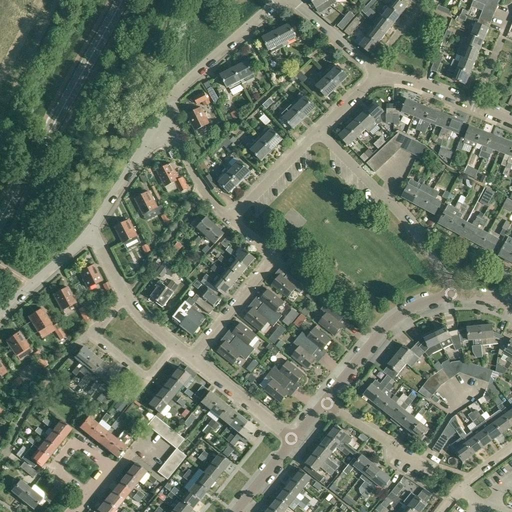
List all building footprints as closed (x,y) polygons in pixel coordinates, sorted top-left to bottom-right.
[(328,0),(311,0),(316,8),(323,4),(326,8),(332,5),(328,0)] [(400,0),(394,0),(390,6),(400,15),(408,5),(400,0)] [(474,0),(472,5),(471,6),(482,11),(483,11),(484,7),(485,5),(487,0),(473,0),(474,0)] [(485,5),(484,7),(495,11),(498,4),(489,0),(487,0),(486,5),(485,5)] [(372,8),(368,4),(362,11),(365,14),(372,8)] [(390,6),(382,16),(393,24),(400,15),(390,6)] [(482,11),(482,12),(493,17),(495,11),(484,7),(483,11),(482,11)] [(350,11),(345,16),(350,21),(355,15),(350,11)] [(482,12),(480,18),(491,23),(493,17),(482,12)] [(350,21),(345,16),(337,26),(342,30),(350,21)] [(382,16),(375,26),(385,34),(393,24),(382,16)] [(355,18),(352,22),(357,26),(361,22),(355,18)] [(491,23),(480,18),(478,23),(489,27),(491,23)] [(357,26),(352,22),(344,32),(349,36),(357,26)] [(476,23),(471,34),(484,39),(488,28),(476,23)] [(289,24),(276,30),(283,43),(295,37),(289,24)] [(375,26),(367,36),(378,44),(385,34),(375,26)] [(269,50),(271,49),(272,53),(284,47),(283,43),(276,30),(262,37),(269,50)] [(463,37),(460,43),(479,51),(484,39),(471,34),(469,40),(463,37)] [(378,44),(367,36),(360,45),(370,53),(378,44)] [(479,51),(460,43),(461,43),(457,54),(462,57),(462,56),(475,61),(479,51)] [(454,59),(451,65),(470,73),(475,61),(462,56),(462,57),(460,62),(454,59)] [(441,61),(435,58),(431,70),(437,73),(441,61)] [(246,61),(233,68),(240,81),(245,78),(247,82),(255,78),(253,74),(246,61)] [(335,64),(325,73),(338,86),(348,76),(337,66),(335,64)] [(470,73),(451,65),(449,71),(455,73),(453,79),(466,84),(470,73)] [(227,87),(229,87),(230,90),(242,84),(240,81),(233,68),(220,74),(227,87)] [(304,84),(308,80),(300,71),(295,75),(304,84)] [(315,83),(317,85),(316,86),(327,97),(338,86),(325,73),(315,83)] [(252,85),(260,81),(257,76),(249,81),(252,85)] [(299,97),(292,105),(304,118),(315,108),(305,97),(306,96),(301,91),(297,95),(299,97)] [(197,104),(202,101),(204,106),(210,103),(204,92),(193,98),(197,104)] [(402,112),(413,116),(418,104),(407,99),(402,112)] [(375,102),(366,110),(375,120),(384,112),(375,102)] [(418,104),(413,116),(420,119),(416,130),(420,131),(429,108),(418,104)] [(281,115),(283,117),(294,128),(304,118),(292,105),(281,115)] [(187,114),(195,130),(197,135),(208,130),(205,125),(209,123),(201,108),(187,114)] [(429,108),(420,131),(425,133),(428,128),(430,123),(435,125),(440,112),(429,108)] [(234,119),(241,115),(238,110),(231,114),(234,119)] [(366,110),(357,119),(366,129),(366,128),(369,132),(378,124),(375,120),(366,110)] [(440,112),(435,125),(442,128),(438,138),(443,140),(452,117),(440,112)] [(452,117),(443,140),(448,142),(450,136),(451,137),(452,132),(458,134),(463,121),(452,117)] [(357,119),(348,127),(361,140),(365,137),(361,133),(366,129),(357,119)] [(215,125),(219,134),(226,130),(221,121),(215,125)] [(462,135),(460,142),(457,148),(462,150),(465,143),(475,147),(476,143),(481,130),(470,126),(466,136),(462,135)] [(268,127),(259,136),(272,150),(282,140),(272,129),(271,130),(268,127)] [(361,140),(348,127),(339,135),(348,145),(357,137),(360,141),(361,140)] [(476,143),(487,147),(492,135),(481,130),(476,143)] [(399,133),(393,138),(402,148),(401,148),(406,151),(412,139),(399,133)] [(492,135),(487,147),(486,151),(483,158),(489,160),(491,154),(491,155),(493,150),(498,152),(503,139),(492,135)] [(223,146),(229,140),(226,136),(220,142),(223,146)] [(246,145),(251,150),(261,160),(272,150),(259,136),(251,144),(249,142),(246,145)] [(381,137),(377,141),(382,146),(386,142),(381,137)] [(393,138),(389,142),(398,152),(401,148),(402,148),(393,138)] [(412,139),(406,151),(412,153),(417,141),(412,139)] [(511,142),(503,139),(498,152),(509,156),(511,149),(511,142)] [(417,141),(412,153),(418,156),(423,144),(417,141)] [(389,142),(384,146),(393,156),(398,152),(389,142)] [(384,146),(380,150),(389,160),(393,156),(384,146)] [(369,150),(365,154),(364,153),(360,157),(365,162),(369,158),(368,158),(373,153),(369,150)] [(380,150),(375,155),(384,164),(389,160),(380,150)] [(375,155),(371,159),(380,168),(384,164),(375,155)] [(380,168),(371,159),(366,163),(375,173),(380,168)] [(231,165),(227,169),(240,182),(250,172),(238,160),(232,166),(231,165)] [(165,187),(179,180),(170,164),(156,171),(165,187)] [(223,173),(225,175),(219,182),(229,193),(240,182),(227,169),(223,173)] [(204,178),(212,190),(217,186),(209,175),(204,178)] [(483,175),(480,182),(485,184),(488,177),(483,175)] [(179,180),(175,182),(178,188),(180,192),(187,189),(182,178),(179,180)] [(409,185),(402,197),(412,203),(425,180),(421,178),(418,183),(411,179),(408,184),(409,185)] [(425,180),(412,203),(423,208),(434,189),(424,183),(425,180)] [(495,192),(487,188),(484,195),(492,199),(495,192)] [(434,189),(423,208),(434,214),(441,201),(436,199),(440,192),(434,189)] [(143,215),(156,208),(148,192),(135,199),(143,215)] [(449,204),(445,210),(438,223),(449,229),(465,199),(460,197),(455,207),(449,204)] [(465,199),(449,229),(459,234),(466,221),(461,219),(466,209),(467,206),(463,204),(465,200),(465,199)] [(165,223),(170,220),(167,213),(161,216),(165,223)] [(466,221),(459,234),(470,240),(477,228),(479,223),(482,217),(478,215),(473,225),(466,221)] [(195,229),(197,227),(206,236),(215,225),(206,217),(203,221),(198,217),(191,225),(195,229)] [(487,220),(482,217),(479,223),(484,226),(487,220)] [(123,243),(136,236),(128,220),(115,227),(123,243)] [(215,225),(206,236),(215,244),(224,234),(215,225)] [(477,228),(470,240),(481,246),(488,233),(477,228)] [(488,233),(481,246),(492,252),(499,239),(488,233)] [(221,243),(227,248),(226,250),(232,255),(235,251),(228,245),(232,240),(227,236),(221,243)] [(197,245),(202,240),(198,237),(193,242),(197,245)] [(509,261),(511,256),(511,238),(509,237),(499,256),(509,261)] [(182,246),(179,242),(174,247),(178,251),(182,246)] [(145,253),(151,250),(147,244),(142,246),(145,253)] [(206,254),(211,248),(207,245),(202,250),(206,254)] [(244,248),(236,258),(248,267),(255,257),(244,248)] [(293,269),(300,261),(292,255),(286,263),(293,269)] [(224,264),(227,260),(222,256),(221,256),(218,259),(224,264)] [(236,258),(229,267),(240,276),(248,267),(236,258)] [(162,276),(171,265),(166,260),(157,271),(162,276)] [(87,288),(101,281),(94,265),(80,272),(87,288)] [(217,273),(220,269),(214,265),(211,269),(217,273)] [(229,267),(221,277),(232,286),(240,276),(229,267)] [(286,273),(282,279),(278,275),(271,285),(286,297),(293,288),(299,293),(304,287),(286,273)] [(209,283),(212,279),(206,274),(203,278),(209,283)] [(232,286),(221,277),(214,286),(225,295),(232,286)] [(162,307),(174,292),(179,285),(173,280),(167,287),(160,281),(156,286),(158,287),(151,296),(158,301),(156,302),(162,307)] [(197,281),(193,285),(198,289),(201,284),(197,281)] [(106,291),(111,288),(108,282),(103,284),(106,291)] [(54,294),(63,310),(65,315),(79,308),(76,303),(76,302),(68,287),(54,294)] [(208,288),(200,297),(214,308),(222,299),(208,288)] [(263,302),(259,307),(276,321),(281,316),(275,311),(282,302),(267,290),(259,299),(263,302)] [(309,291),(305,297),(310,301),(314,295),(309,291)] [(173,318),(181,324),(189,314),(187,312),(193,304),(195,302),(199,296),(197,294),(188,304),(186,302),(173,318)] [(200,297),(199,296),(195,302),(210,314),(214,308),(200,297)] [(319,309),(325,313),(318,322),(333,335),(341,325),(337,322),(341,317),(324,303),(319,309)] [(88,304),(84,307),(90,318),(94,316),(88,304)] [(197,311),(199,309),(193,304),(187,312),(189,314),(181,324),(192,334),(201,323),(199,321),(203,316),(197,311)] [(90,318),(84,307),(78,309),(85,322),(90,320),(90,318)] [(259,307),(255,312),(251,309),(244,318),(259,331),(267,322),(272,326),(276,321),(259,307)] [(38,331),(51,323),(42,308),(29,316),(38,331)] [(304,308),(301,313),(306,317),(309,312),(304,308)] [(289,327),(293,321),(287,316),(282,322),(289,327)] [(61,340),(66,337),(57,323),(52,326),(61,340)] [(236,335),(232,340),(249,354),(254,349),(248,344),(255,336),(240,323),(232,332),(236,335)] [(504,336),(492,331),(492,324),(480,326),(482,345),(501,343),(504,336)] [(281,325),(269,340),(275,344),(287,329),(281,325)] [(461,341),(458,330),(448,332),(445,325),(434,330),(440,343),(443,349),(453,344),(456,351),(462,348),(461,341)] [(482,346),(482,345),(480,326),(467,327),(467,328),(458,330),(461,341),(468,340),(473,340),(474,345),(472,346),(472,352),(476,358),(483,357),(482,346)] [(301,332),(297,337),(314,351),(318,346),(322,349),(329,340),(314,327),(307,336),(301,332)] [(440,343),(434,330),(423,336),(416,344),(425,353),(430,348),(440,343)] [(16,355),(29,346),(19,332),(6,341),(16,355)] [(511,362),(511,339),(511,340),(504,336),(501,343),(498,354),(502,356),(503,354),(508,357),(507,360),(511,363),(511,362)] [(314,351),(297,337),(293,343),(298,347),(291,356),(307,368),(314,359),(310,356),(314,351)] [(232,340),(228,345),(224,342),(217,352),(232,364),(239,355),(245,360),(249,354),(232,340)] [(281,340),(276,346),(281,350),(285,344),(281,340)] [(425,353),(416,344),(410,351),(404,345),(396,354),(407,363),(412,368),(425,353)] [(74,357),(83,365),(92,354),(83,346),(74,357)] [(274,348),(270,352),(275,356),(279,351),(274,348)] [(37,360),(41,357),(37,351),(33,354),(37,360)] [(92,354),(83,365),(93,373),(102,362),(92,354)] [(407,363),(396,354),(388,364),(388,365),(383,371),(387,375),(392,379),(392,380),(395,377),(407,363)] [(47,366),(41,357),(37,360),(43,368),(47,366)] [(439,371),(443,368),(447,365),(450,363),(448,360),(442,363),(441,366),(437,369),(439,371)] [(450,363),(447,365),(454,376),(459,373),(463,361),(463,360),(452,362),(450,363)] [(274,365),(270,371),(287,385),(291,380),(295,383),(303,373),(287,361),(280,370),(274,365)] [(463,361),(459,373),(465,375),(469,362),(463,361)] [(93,373),(102,380),(111,369),(102,362),(93,373)] [(469,362),(465,375),(470,377),(475,364),(469,362)] [(475,364),(470,377),(476,378),(481,366),(475,364)] [(447,365),(443,368),(450,379),(454,376),(447,365)] [(76,375),(81,370),(77,366),(72,372),(76,375)] [(481,366),(476,378),(482,380),(486,368),(481,366)] [(179,367),(171,377),(182,385),(189,376),(192,379),(195,374),(186,367),(183,371),(179,367)] [(439,371),(438,372),(445,383),(450,379),(443,368),(439,371)] [(486,368),(482,380),(489,383),(491,376),(493,371),(486,368)] [(112,388),(121,377),(111,369),(102,380),(112,388)] [(499,381),(502,372),(496,370),(493,380),(499,381)] [(287,385),(270,371),(266,376),(271,381),(264,389),(280,402),(287,393),(283,390),(287,385)] [(438,372),(431,377),(440,386),(441,386),(445,383),(438,372)] [(85,383),(90,377),(86,374),(81,380),(85,383)] [(255,377),(251,374),(247,379),(251,382),(255,377)] [(375,379),(372,384),(364,394),(373,402),(389,382),(392,379),(387,375),(381,383),(375,379)] [(171,377),(163,386),(174,395),(182,385),(171,377)] [(430,378),(426,382),(437,391),(440,386),(431,377),(430,378)] [(16,387),(22,384),(17,378),(12,381),(16,387)] [(95,391),(99,385),(95,381),(91,387),(95,391)] [(389,382),(373,402),(383,409),(391,399),(394,395),(390,391),(394,386),(389,382)] [(426,382),(422,387),(433,395),(437,391),(426,382)] [(202,385),(194,394),(199,398),(207,389),(202,385)] [(163,386),(156,395),(167,404),(174,395),(163,386)] [(433,395),(422,387),(418,392),(430,399),(433,395)] [(200,402),(210,410),(218,399),(209,392),(200,402)] [(391,399),(383,409),(392,417),(408,397),(404,393),(396,403),(391,399)] [(96,400),(100,402),(104,397),(101,394),(96,400)] [(167,404),(156,395),(148,405),(159,414),(167,404)] [(104,397),(100,402),(103,405),(108,400),(104,397)] [(114,407),(120,412),(128,402),(121,397),(114,407)] [(408,397),(392,417),(401,424),(410,414),(417,404),(408,397)] [(182,407),(185,403),(179,398),(176,402),(182,407)] [(218,399),(210,410),(219,417),(228,407),(218,399)] [(497,406),(500,410),(511,425),(511,409),(509,412),(506,407),(505,408),(502,403),(497,406)] [(228,407),(219,417),(229,425),(237,414),(228,407)] [(174,416),(177,412),(172,408),(169,411),(174,416)] [(410,414),(401,424),(411,432),(427,412),(422,408),(415,418),(410,414)] [(500,410),(491,417),(502,433),(511,426),(511,425),(500,410)] [(427,412),(411,432),(421,440),(429,429),(423,425),(427,421),(432,416),(427,412)] [(476,427),(471,430),(483,447),(493,440),(477,418),(472,412),(468,415),(476,427)] [(105,423),(109,417),(106,414),(101,420),(105,423)] [(237,414),(229,425),(238,432),(246,421),(237,414)] [(481,415),(477,418),(493,440),(502,433),(491,417),(490,417),(490,416),(485,421),(481,415)] [(159,419),(155,416),(147,425),(152,429),(159,419)] [(79,428),(89,436),(98,424),(88,417),(79,428)] [(48,426),(51,422),(45,418),(42,422),(48,426)] [(164,423),(159,419),(152,429),(156,433),(164,423)] [(188,427),(192,422),(187,419),(183,424),(188,427)] [(207,425),(208,425),(204,430),(207,432),(211,428),(216,422),(212,419),(207,425)] [(60,421),(52,431),(63,440),(71,430),(60,421)] [(115,430),(119,424),(116,421),(111,427),(115,430)] [(234,437),(229,443),(233,446),(238,440),(244,444),(256,429),(246,421),(238,432),(234,437)] [(216,422),(211,428),(214,431),(219,425),(216,422)] [(164,423),(156,433),(161,437),(169,427),(164,423)] [(98,424),(89,436),(98,443),(107,432),(98,424)] [(336,424),(328,434),(354,455),(357,451),(347,443),(352,437),(336,424)] [(216,430),(220,435),(226,431),(222,426),(216,430)] [(41,436),(44,432),(38,427),(35,431),(41,436)] [(174,431),(169,427),(161,437),(166,441),(174,431)] [(456,430),(461,438),(473,454),(483,447),(471,430),(470,431),(471,431),(466,435),(461,427),(456,430)] [(52,431),(45,440),(56,449),(63,440),(52,431)] [(116,439),(107,451),(117,458),(126,447),(123,445),(130,436),(123,431),(116,439)] [(179,435),(174,431),(166,441),(171,445),(179,435)] [(107,432),(98,443),(107,451),(116,439),(107,432)] [(226,440),(229,443),(234,437),(230,434),(226,440)] [(328,434),(321,443),(332,452),(336,447),(347,455),(350,452),(354,455),(328,434)] [(184,439),(179,435),(171,445),(176,449),(184,439)] [(444,443),(447,439),(441,435),(432,449),(439,453),(445,444),(444,443)] [(33,445),(36,441),(31,436),(27,440),(33,445)] [(451,444),(456,450),(455,451),(463,461),(473,454),(461,438),(451,444)] [(45,440),(37,449),(49,458),(56,449),(45,440)] [(321,443),(313,453),(324,462),(329,466),(326,470),(332,475),(338,467),(327,458),(332,452),(321,443)] [(15,455),(17,456),(19,458),(26,449),(22,446),(15,455)] [(49,458),(37,449),(30,459),(41,467),(49,458)] [(186,456),(176,449),(172,453),(182,461),(186,456)] [(203,451),(201,454),(206,459),(209,455),(203,451)] [(182,461),(172,453),(169,458),(178,465),(182,461)] [(218,453),(211,463),(222,472),(230,462),(218,453)] [(324,462),(313,453),(305,462),(317,471),(324,462)] [(206,459),(201,454),(197,458),(203,463),(206,459)] [(355,467),(363,473),(363,474),(371,463),(361,455),(357,460),(354,458),(343,471),(348,475),(355,467)] [(178,465),(169,458),(165,462),(174,470),(178,465)] [(33,477),(37,473),(24,462),(20,467),(33,477)] [(171,475),(174,470),(165,462),(161,467),(171,475)] [(135,463),(127,473),(138,482),(139,481),(143,485),(148,479),(153,484),(157,480),(151,475),(150,475),(146,472),(135,463)] [(211,463),(203,472),(215,481),(222,472),(211,463)] [(365,481),(361,486),(359,488),(360,493),(362,495),(381,471),(371,463),(363,474),(363,473),(360,477),(365,481)] [(313,477),(317,472),(307,465),(303,469),(313,477)] [(167,479),(171,475),(161,467),(157,472),(167,479)] [(188,469),(185,473),(191,478),(194,474),(188,469)] [(301,470),(293,479),(304,488),(312,479),(301,470)] [(381,471),(362,495),(366,498),(377,485),(382,489),(391,479),(381,471)] [(203,472),(196,481),(207,490),(215,481),(203,472)] [(127,473),(120,482),(131,491),(138,482),(127,473)] [(191,478),(185,473),(182,477),(188,481),(191,478)] [(293,479),(285,488),(297,497),(301,501),(304,497),(299,494),(304,488),(293,479)] [(12,492),(22,501),(31,490),(21,481),(12,492)] [(196,481),(188,491),(189,492),(200,500),(207,490),(196,481)] [(120,482),(112,492),(123,500),(131,491),(120,482)] [(316,482),(313,486),(319,491),(322,487),(316,482)] [(399,482),(391,492),(396,496),(404,486),(399,482)] [(170,492),(176,496),(179,493),(168,483),(165,487),(170,492)] [(49,503),(59,490),(54,486),(44,499),(49,503)] [(285,488),(278,498),(289,507),(297,497),(285,488)] [(31,490),(22,501),(33,510),(42,498),(31,490)] [(138,490),(135,494),(141,499),(144,495),(138,490)] [(188,491),(181,500),(192,509),(200,500),(189,492),(188,491)] [(112,492),(105,501),(116,510),(123,500),(112,492)] [(176,496),(170,492),(167,495),(173,500),(176,496)] [(391,492),(384,501),(389,505),(396,496),(391,492)] [(409,506),(408,506),(415,511),(420,511),(426,505),(411,492),(403,502),(409,506)] [(141,499),(135,494),(133,498),(138,502),(141,499)] [(346,495),(342,499),(352,507),(356,502),(346,495)] [(304,497),(301,501),(307,506),(310,502),(304,497)] [(278,498),(270,507),(276,511),(284,511),(289,507),(278,498)] [(181,500),(173,510),(175,511),(190,511),(192,509),(181,500)] [(113,511),(116,510),(105,501),(97,511),(98,511),(113,511)] [(301,501),(298,505),(304,510),(307,506),(301,501)]
